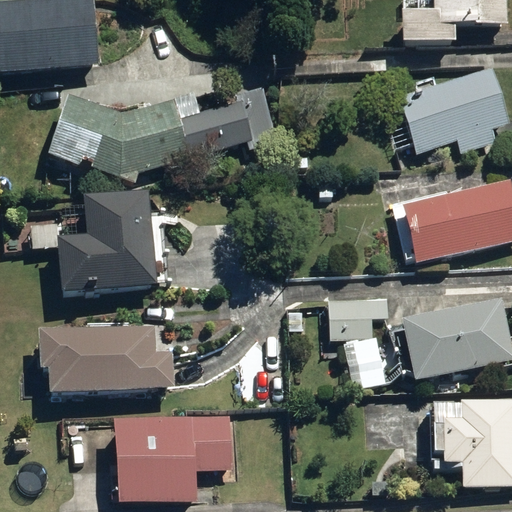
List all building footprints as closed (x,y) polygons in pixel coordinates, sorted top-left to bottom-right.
[(498,0),(424,0),(426,26),(392,27),(393,58),(446,56),(445,38),(500,36),(498,0)] [(84,9),(0,17),(0,87),(91,78),(84,9)] [(485,78),(392,109),(411,164),(452,151),(456,162),(491,150),(487,139),(503,134),(485,78)] [(59,108),(38,168),(128,193),(131,182),(184,168),(241,150),(244,160),(272,151),(257,99),(228,108),(230,114),(173,131),(166,110),(115,127),(59,108)] [(511,234),(502,192),(393,218),(407,276),(511,250),(511,234)] [(46,253),(51,307),(150,298),(141,202),(74,209),(77,250),(46,253)] [(383,308),(321,311),(323,349),(368,347),(367,329),(384,328),(383,308)] [(494,309),(391,334),(406,394),(508,369),(494,309)] [(39,384),(40,408),(168,400),(166,363),(150,364),(149,337),(31,344),(34,385),(39,384)] [(380,390),(371,347),(338,355),(347,397),(380,390)] [(511,411),(452,413),(453,432),(434,432),(435,438),(424,439),(425,465),(436,465),(436,475),(455,474),(455,499),(511,496),(511,411)] [(223,425),(100,433),(105,511),(189,511),(188,482),(227,479),(223,425)]
